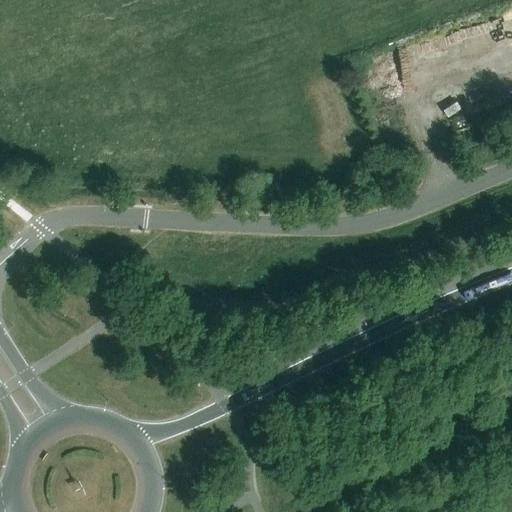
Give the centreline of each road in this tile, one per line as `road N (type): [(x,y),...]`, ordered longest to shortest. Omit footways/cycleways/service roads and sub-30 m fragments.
road 1 (unclassified): [(0,263),(68,215),(340,226),(416,211),(511,173)]
road 2 (motorway): [(511,275),(180,426),(129,440)]
